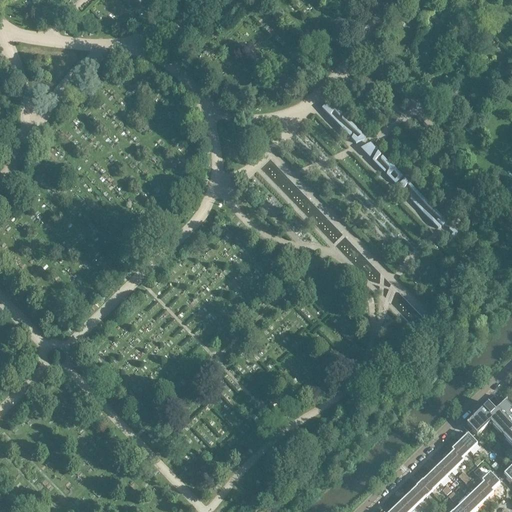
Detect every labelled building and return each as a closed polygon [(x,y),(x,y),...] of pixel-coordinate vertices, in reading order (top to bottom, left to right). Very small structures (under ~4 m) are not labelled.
[(340,116),(342,115),(330,102),(324,107),(332,113),(334,111),(340,116)] [(324,107),(322,109),(334,122),(336,121),(330,116),(332,113),(324,107)] [(344,117),(342,118),(361,137),(357,140),(353,136),(351,140),(356,145),(366,139),(344,117)] [(336,121),(334,122),(349,138),(351,135),(337,123),(336,121)] [(367,146),(361,150),(367,156),(370,150),(367,146)] [(380,156),(377,153),(372,161),(384,174),(385,172),(375,162),(380,156)] [(389,169),(386,176),(395,185),(397,183),(395,181),(389,176),(394,171),(399,177),(400,180),(403,177),(397,171),(390,168),(382,158),(380,159),(389,169)] [(405,179),(397,187),(406,197),(407,195),(403,191),(408,185),(428,207),(432,211),(433,209),(405,179)] [(411,198),(410,200),(438,230),(441,228),(411,198)] [(436,211),(435,213),(441,219),(437,221),(443,227),(447,224),(436,211)] [(446,233),(443,235),(450,241),(458,234),(452,228),(449,231),(453,235),(450,237),(446,233)] [(511,409),(501,397),(493,405),(494,405),(491,408),(488,405),(480,412),(491,424),(489,425),(491,427),(492,425),(511,445),(511,409)] [(478,436),(489,425),(491,424),(480,412),(466,425),(473,432),(473,431),(478,436)] [(473,432),(466,425),(463,428),(469,435),(473,432)] [(477,445),(468,435),(459,443),(469,453),(477,445)] [(469,453),(459,443),(451,451),(453,452),(461,460),(469,453)] [(463,462),(461,460),(453,452),(446,460),(455,470),(463,462)] [(455,470),(446,460),(438,467),(447,477),(455,470)] [(447,477),(438,467),(430,475),(440,485),(447,477)] [(499,484),(497,482),(490,474),(482,482),(483,484),(484,484),(491,492),(492,491),(499,484)] [(432,492),(440,485),(430,475),(423,482),(422,481),(419,484),(416,488),(409,495),(418,505),(426,498),(430,495),(432,493),(433,492),(432,492)] [(493,493),(492,491),(491,492),(484,484),(483,484),(476,491),(485,501),(493,493)] [(485,501),(476,491),(468,499),(478,508),(485,501)] [(411,511),(418,505),(409,495),(401,503),(409,511),(411,511)] [(473,511),(478,508),(468,499),(460,506),(465,511),(473,511)] [(409,511),(401,503),(393,510),(394,511),(409,511)]
